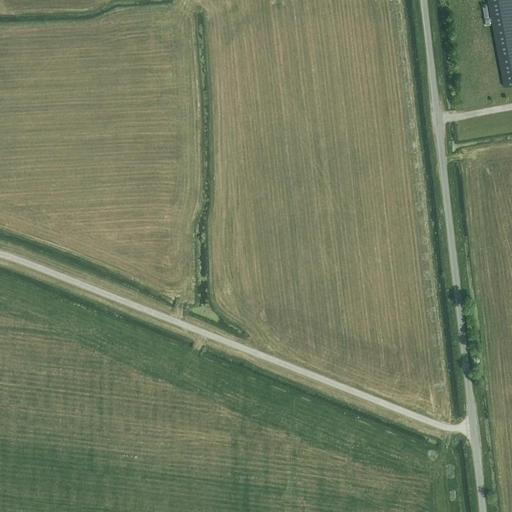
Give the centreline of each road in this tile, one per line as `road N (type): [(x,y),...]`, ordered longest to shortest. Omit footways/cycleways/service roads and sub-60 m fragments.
road 1 (residential): [(472,427),(444,428),(0,256)]
road 2 (unclassified): [(472,427),(421,0)]
